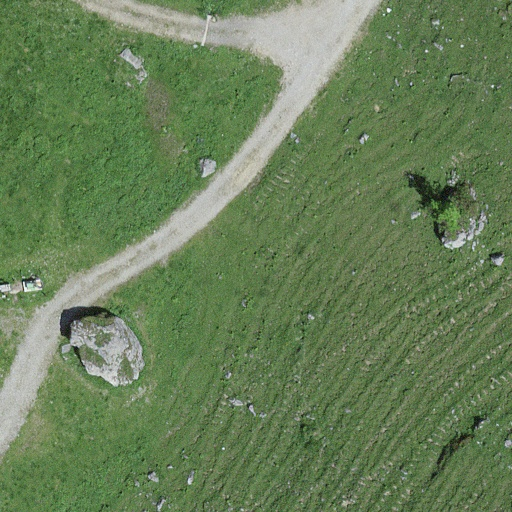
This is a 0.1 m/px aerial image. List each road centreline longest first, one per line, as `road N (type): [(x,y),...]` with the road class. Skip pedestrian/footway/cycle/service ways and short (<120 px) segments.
road 1 (track): [(0,461),(60,312),(186,226),(362,17)]
road 2 (track): [(120,0),(134,11),(275,25),(362,17)]
